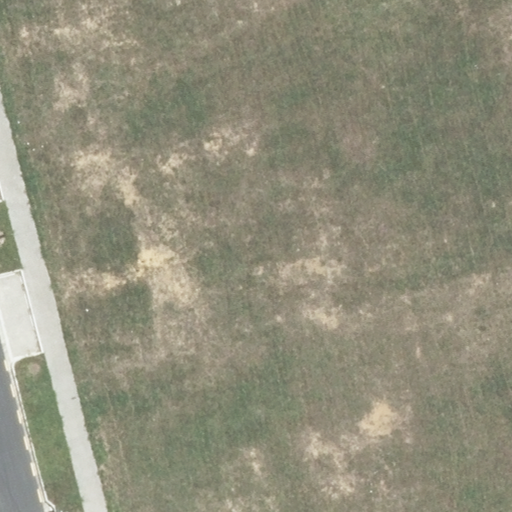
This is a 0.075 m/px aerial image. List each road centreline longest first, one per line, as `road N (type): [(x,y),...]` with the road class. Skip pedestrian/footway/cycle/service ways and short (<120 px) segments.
road 1 (residential): [(0,447),(431,343)]
road 2 (residential): [(431,343),(343,0)]
